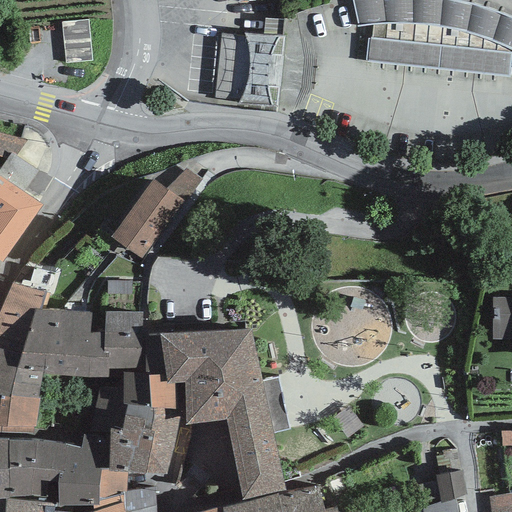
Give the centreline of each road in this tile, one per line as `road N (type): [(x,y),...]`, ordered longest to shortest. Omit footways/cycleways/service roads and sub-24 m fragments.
road 1 (tertiary): [(511,173),(435,188),(249,129),(149,135),(102,124)]
road 2 (residential): [(511,421),(392,442),(290,483)]
road 3 (residential): [(0,282),(102,124)]
road 4 (residential): [(102,124),(134,57),(131,0)]
